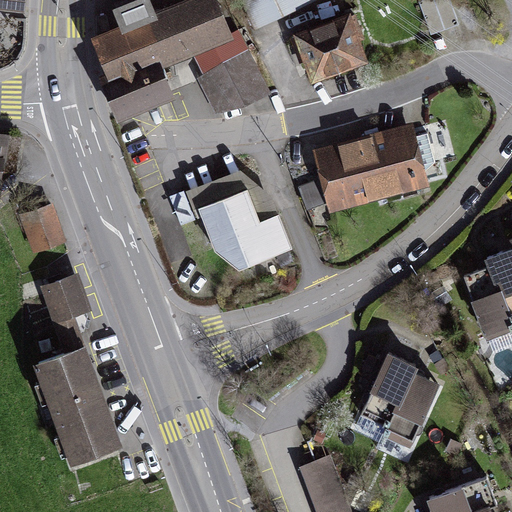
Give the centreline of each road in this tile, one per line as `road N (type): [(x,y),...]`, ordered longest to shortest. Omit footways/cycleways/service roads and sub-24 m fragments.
road 1 (residential): [(161,362),(333,299),(397,261),(456,207),(511,136)]
road 2 (secondary): [(69,99),(161,362)]
road 3 (secondary): [(161,362),(217,511)]
